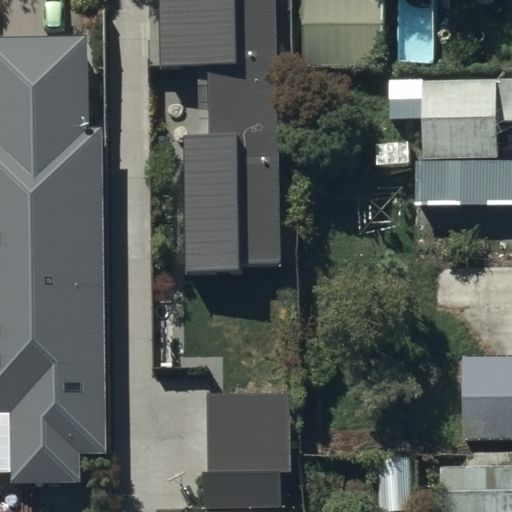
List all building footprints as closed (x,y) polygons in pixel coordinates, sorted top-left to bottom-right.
[(285,264),(281,0),(165,0),(166,63),(212,62),(213,133),(187,134),(188,265),(285,264)] [(109,452),(104,127),(92,127),(91,35),(0,36),(0,411),(15,411),(16,483),(81,482),(81,452),(109,452)] [(511,81),(388,80),(388,125),(419,125),(418,206),(511,207),(511,166),(499,167),(499,122),(511,121),(511,81)] [(511,227),(480,227),(480,260),(511,259),(511,227)] [(511,365),(457,366),(453,450),(511,449),(511,365)] [(292,392),(209,393),(209,505),(293,504),(292,392)] [(511,511),(511,473),(430,475),(429,511),(511,511)]
